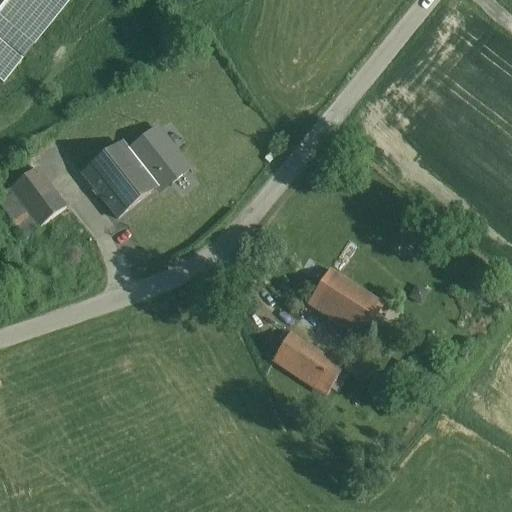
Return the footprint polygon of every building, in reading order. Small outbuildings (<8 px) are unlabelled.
[(9,0),(0,12),(0,83),(3,86),(71,0),(9,0)] [(158,132),(128,155),(137,167),(138,167),(146,177),(158,168),(172,186),(189,172),(158,132)] [(124,150),(86,180),(99,197),(137,167),(128,155),(124,150)] [(137,167),(99,197),(118,221),(157,191),(146,177),(138,167),(137,167)] [(18,170),(1,183),(9,193),(26,180),(18,170)] [(66,211),(37,172),(26,180),(9,193),(0,199),(0,205),(27,241),(66,211)] [(383,307),(330,273),(308,308),(361,342),(383,307)] [(316,354),(289,337),(273,364),(299,381),(316,354)] [(343,372),(316,354),(299,381),(326,399),(343,372)]
